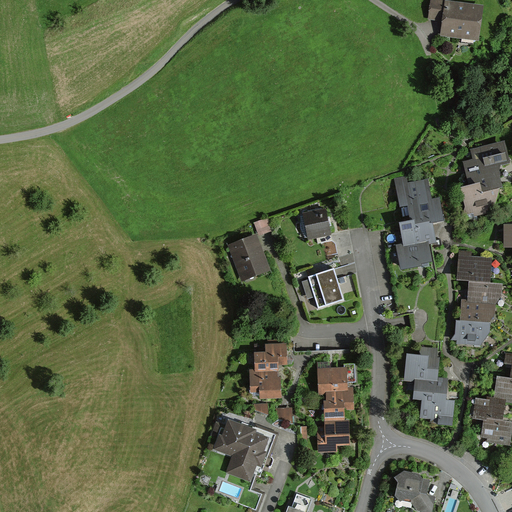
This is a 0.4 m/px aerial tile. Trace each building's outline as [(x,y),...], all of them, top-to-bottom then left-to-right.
[(479,42),(484,2),(467,0),(430,0),(428,19),(443,21),(441,37),(479,42)] [(501,166),(510,163),(505,141),(471,150),(473,160),(463,161),(465,172),(468,186),(480,183),(483,193),(500,189),(503,188),(498,172),(501,166)] [(400,207),(407,206),(432,200),(432,196),(428,179),(408,183),(407,176),(394,178),(400,207)] [(493,214),(500,189),(483,193),(480,183),(468,186),(460,188),(466,220),(493,214)] [(440,199),(432,200),(407,206),(410,221),(415,220),(416,224),(430,221),(431,225),(433,224),(444,222),(440,199)] [(332,237),(327,209),(304,213),(308,241),(332,237)] [(268,219),(255,222),(259,235),(272,231),(268,219)] [(429,245),(437,243),(433,224),(431,225),(430,221),(416,224),(415,220),(410,221),(399,223),(403,244),(404,247),(428,242),(429,245)] [(257,235),(229,246),(242,282),(271,272),(257,235)] [(401,270),(433,263),(429,245),(428,242),(404,247),(403,244),(396,245),(401,270)] [(468,282),(491,284),(492,258),(472,256),(472,251),(459,251),(457,281),(468,282)] [(345,301),(335,269),(308,277),(318,309),(345,301)] [(467,303),(496,305),(502,296),(503,284),(491,284),(468,282),(467,301),(467,303)] [(460,322),(490,323),(491,321),(496,315),(496,305),(467,303),(467,301),(462,300),(460,322)] [(480,347),(490,334),(490,323),(460,322),(457,321),(456,334),(452,340),(458,341),(457,345),(480,347)] [(257,371),(277,371),(276,364),(287,363),(286,345),(284,345),(283,341),(269,342),(270,345),(267,345),(267,354),(256,354),(257,371)] [(417,379),(436,381),(438,359),(435,359),(435,350),(422,349),(421,358),(408,357),(406,378),(417,379)] [(328,390),(346,389),(345,369),(320,370),(321,393),(328,393),(328,390)] [(277,371),(257,371),(252,372),(252,391),(261,391),(261,398),(280,397),(279,378),(277,378),(277,371)] [(424,400),(443,402),(445,382),(436,381),(417,379),(415,399),(424,400)] [(497,380),(494,400),(504,402),(511,402),(511,381),(510,382),(497,380)] [(351,389),(346,389),(328,390),(328,393),(329,402),(326,402),(327,422),(343,421),(342,409),(352,409),(351,389)] [(443,402),(424,400),(422,419),(440,421),(440,423),(451,424),(453,403),(443,402)] [(485,419),(501,421),(504,402),(494,400),(491,400),(491,402),(477,400),(475,418),(485,419)] [(255,410),(267,413),(267,405),(255,406),(255,410)] [(274,418),(293,425),(293,407),(274,409),(274,418)] [(501,421),(485,419),(483,437),(489,438),(489,442),(508,444),(511,423),(501,421)] [(228,420),(226,426),(216,422),(211,437),(217,439),(214,449),(231,457),(226,474),(252,483),(257,467),(262,468),(268,454),(265,452),(270,439),(256,434),(257,430),(228,420)] [(343,421),(327,422),(327,428),(320,428),(321,451),(336,450),(336,445),(349,444),(348,421),(343,421)] [(416,510),(422,511),(431,511),(434,498),(427,496),(430,480),(423,480),(419,475),(404,471),(395,478),(398,484),(394,496),(400,502),(406,500),(410,500),(411,503),(416,510)] [(313,511),(317,503),(298,496),(292,511),(313,511)] [(336,511),(338,510),(317,503),(313,511),(336,511)]
